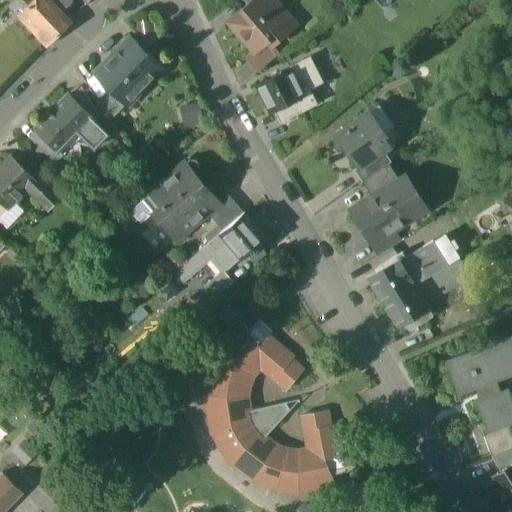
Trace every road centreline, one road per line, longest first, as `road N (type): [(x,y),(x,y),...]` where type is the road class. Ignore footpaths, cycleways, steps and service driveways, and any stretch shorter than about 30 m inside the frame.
road 1 (residential): [(178,0),(234,119),(386,368),(418,445),(460,511)]
road 2 (residential): [(0,125),(122,0)]
